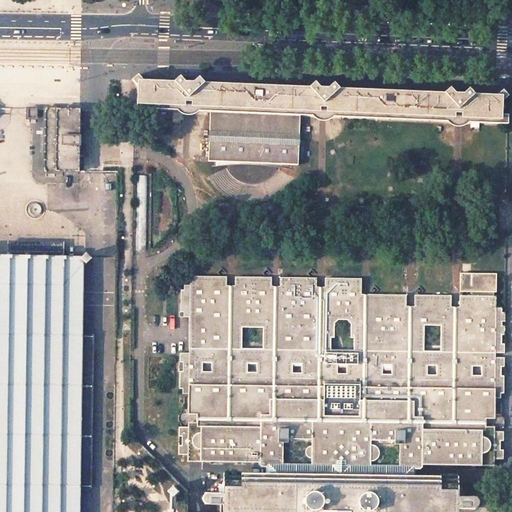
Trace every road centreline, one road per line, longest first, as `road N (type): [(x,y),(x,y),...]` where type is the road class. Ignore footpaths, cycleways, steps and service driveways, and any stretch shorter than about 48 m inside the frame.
road 1 (tertiary): [(511,41),(141,25)]
road 2 (tertiary): [(141,25),(0,27)]
